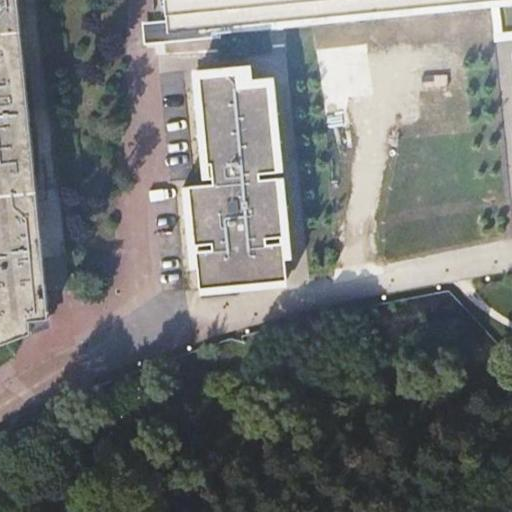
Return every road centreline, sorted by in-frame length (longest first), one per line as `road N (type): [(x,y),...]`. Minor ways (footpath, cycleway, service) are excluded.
road 1 (residential): [(511,256),(146,330)]
road 2 (residential): [(146,330),(132,38),(149,0)]
road 3 (residential): [(146,330),(0,402)]
